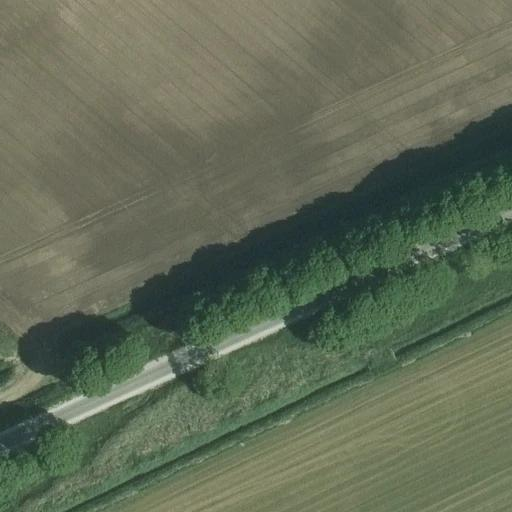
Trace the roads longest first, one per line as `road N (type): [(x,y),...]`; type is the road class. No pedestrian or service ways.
road 1 (unclassified): [(0,447),(511,216)]
road 2 (track): [(10,511),(146,381)]
